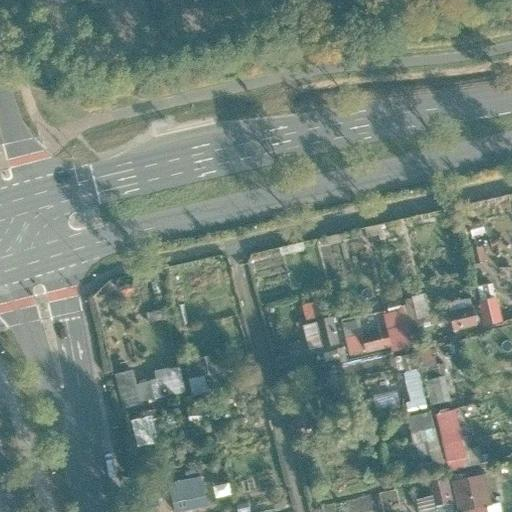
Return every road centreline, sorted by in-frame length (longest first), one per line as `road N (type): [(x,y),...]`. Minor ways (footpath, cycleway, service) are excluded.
road 1 (tertiary): [(34,260),(511,146)]
road 2 (tertiary): [(511,96),(347,125),(35,200)]
road 3 (residential): [(96,511),(34,260)]
road 4 (residential): [(35,200),(0,72)]
